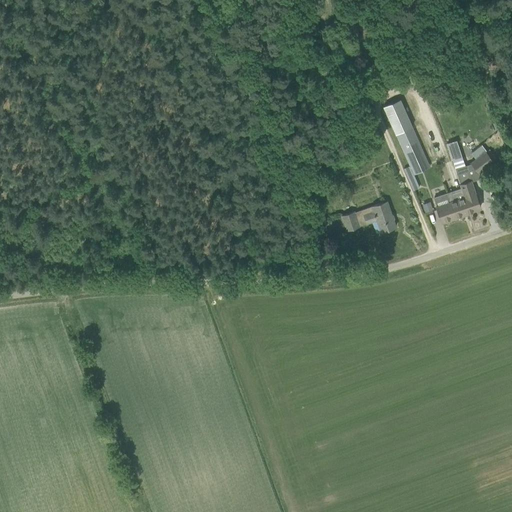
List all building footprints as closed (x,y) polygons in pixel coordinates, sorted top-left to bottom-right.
[(286,15),(296,38),(316,29),(306,6),(286,15)] [(372,79),(388,73),(361,12),(345,19),(372,79)] [(410,165),(425,158),(399,99),(384,106),(410,165)] [(480,157),(471,163),(478,172),(481,169),(486,165),(486,164),(492,159),(487,153),(481,157),(480,157)] [(465,203),(468,211),(480,207),(475,193),(465,165),(455,169),(462,191),(463,193),(466,192),(469,202),(465,203)] [(463,213),(468,211),(465,203),(469,202),(466,192),(463,193),(462,191),(448,196),(450,201),(450,202),(456,218),(464,215),(463,213)] [(441,223),(456,218),(450,202),(450,201),(448,196),(447,194),(433,199),(441,223)] [(354,211),(342,216),(347,230),(377,219),(381,231),(395,226),(387,201),(372,206),(354,212),(354,211)] [(432,209),(430,203),(423,205),(425,211),(432,209)]
